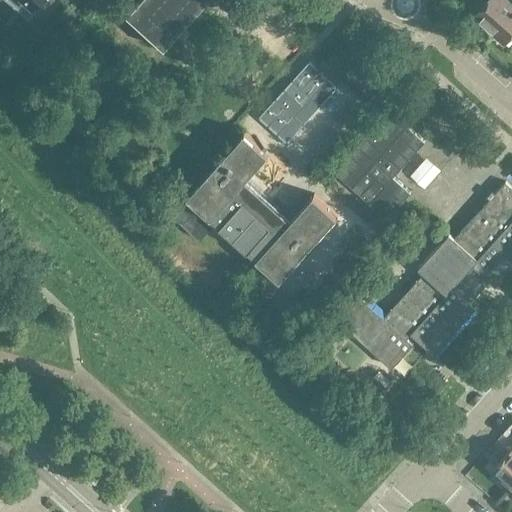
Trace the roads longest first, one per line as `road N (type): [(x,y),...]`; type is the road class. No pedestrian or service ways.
road 1 (residential): [(511,93),(407,0)]
road 2 (tertiary): [(95,511),(0,426)]
road 3 (residential): [(426,472),(511,380)]
